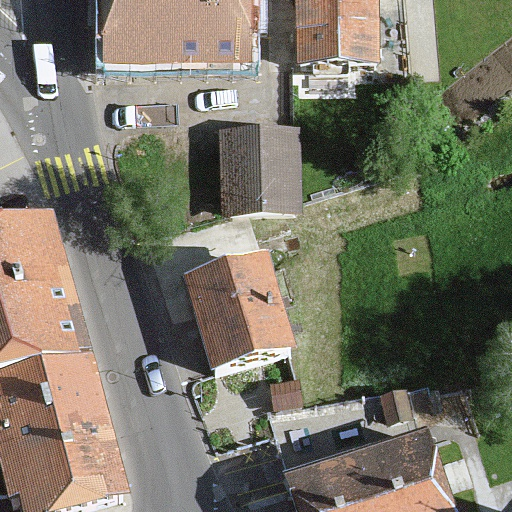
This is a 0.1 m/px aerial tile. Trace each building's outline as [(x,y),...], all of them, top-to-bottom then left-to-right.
[(101,0),(102,77),(251,75),(249,0),(101,0)] [(294,0),(295,76),(377,74),(375,0),(294,0)] [(290,138),(219,138),(219,226),(299,225),(299,138),(290,138)] [(0,386),(88,364),(53,224),(0,237),(0,386)] [(185,291),(210,385),(292,364),(267,269),(185,291)] [(23,504),(25,511),(97,511),(124,505),(107,437),(88,364),(0,386),(0,470),(9,508),(23,504)] [(303,413),(298,388),(272,392),(276,417),(303,413)] [(406,399),(381,405),(386,430),(412,424),(406,399)] [(292,511),(450,511),(446,498),(428,445),(286,490),(291,506),(292,511)]
